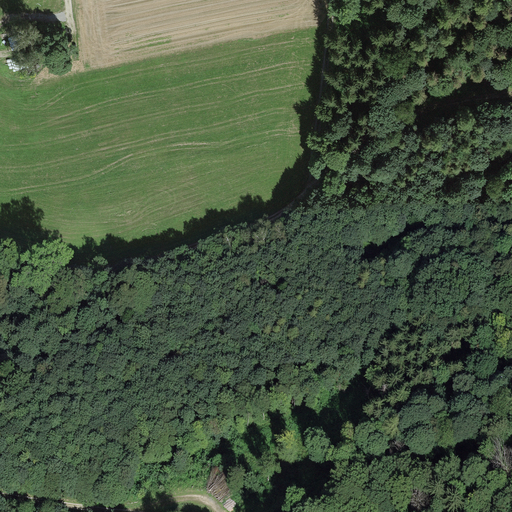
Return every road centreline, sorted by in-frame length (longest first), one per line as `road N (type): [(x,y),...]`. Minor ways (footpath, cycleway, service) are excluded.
road 1 (track): [(511,93),(436,105),(373,132),(307,190),(233,231),(118,276),(0,286)]
road 2 (track): [(330,0),(307,190)]
